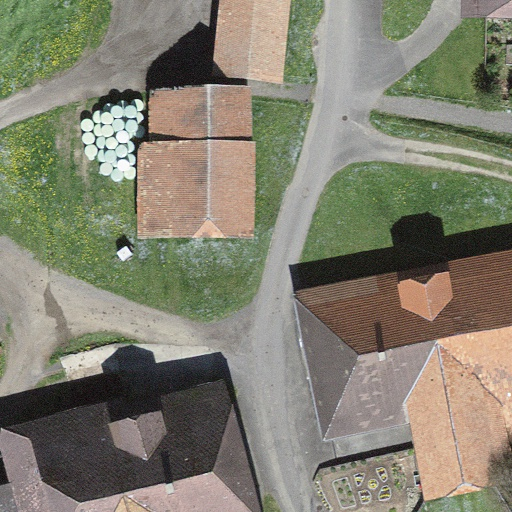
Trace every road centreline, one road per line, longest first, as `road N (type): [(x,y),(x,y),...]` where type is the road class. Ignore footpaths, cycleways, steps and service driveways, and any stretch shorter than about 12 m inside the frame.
road 1 (residential): [(310,511),(279,426),(273,335),(282,261),(336,81),(338,0)]
road 2 (track): [(273,335),(78,372),(0,412)]
road 3 (track): [(322,136),(511,171)]
road 4 (track): [(336,81),(421,46),(445,0)]
